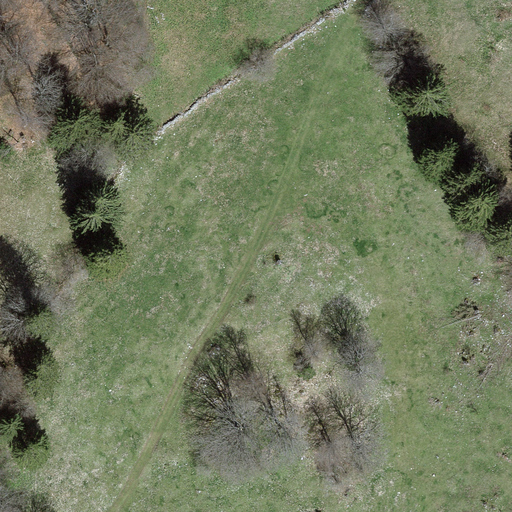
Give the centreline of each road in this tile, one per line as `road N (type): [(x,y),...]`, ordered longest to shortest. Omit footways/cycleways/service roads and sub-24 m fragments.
road 1 (track): [(110,511),(254,247),(320,84),(365,0)]
road 2 (track): [(419,511),(420,459),(354,256),(254,247)]
